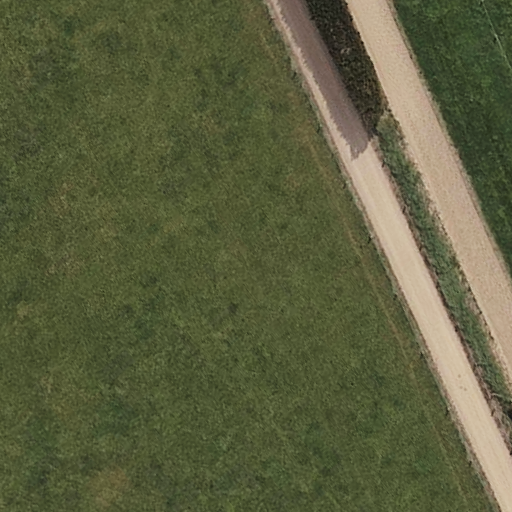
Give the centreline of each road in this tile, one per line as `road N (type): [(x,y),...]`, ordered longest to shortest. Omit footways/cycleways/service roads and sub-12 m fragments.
road 1 (track): [(287,0),(511,501)]
road 2 (track): [(511,324),(369,0)]
